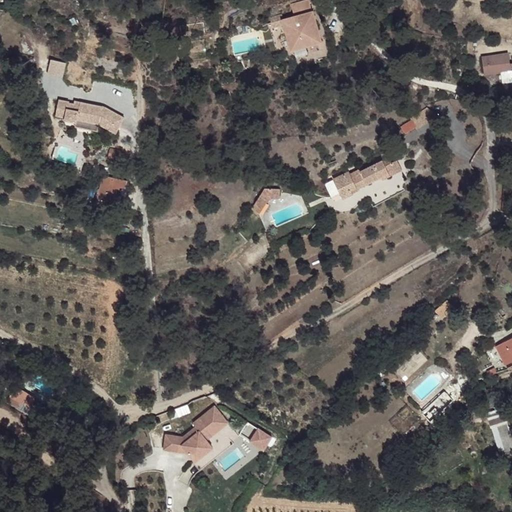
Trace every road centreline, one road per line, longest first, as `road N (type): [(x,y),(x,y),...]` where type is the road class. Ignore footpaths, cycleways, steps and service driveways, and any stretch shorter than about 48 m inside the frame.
road 1 (residential): [(126,414),(215,386),(495,215),(511,227)]
road 2 (unknown): [(495,215),(494,148),(479,103),(409,78),(334,9)]
road 3 (residential): [(126,414),(2,332)]
